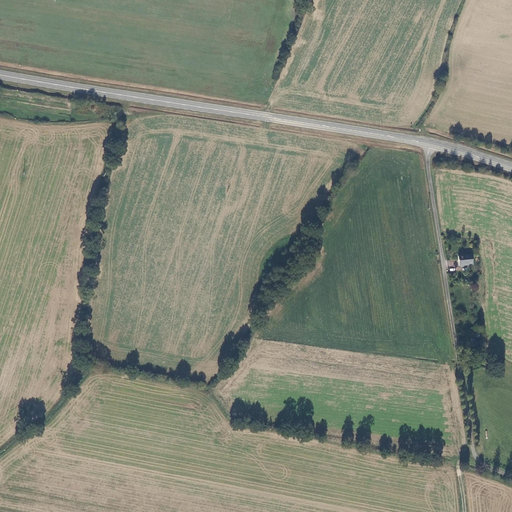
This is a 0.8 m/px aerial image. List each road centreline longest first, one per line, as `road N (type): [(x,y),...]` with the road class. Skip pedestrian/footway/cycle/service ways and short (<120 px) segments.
road 1 (primary): [(430,144),(70,86)]
road 2 (unclassified): [(511,477),(473,452),(430,144)]
